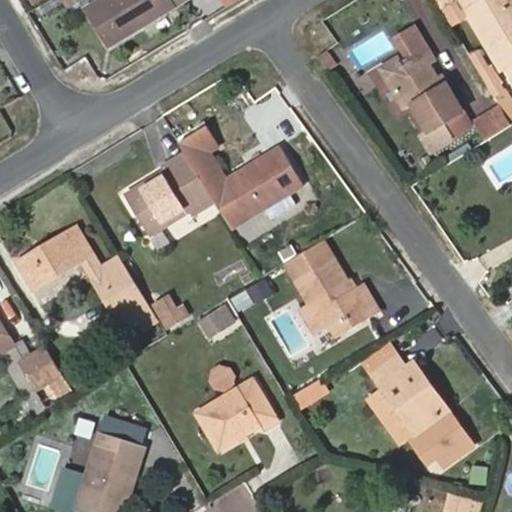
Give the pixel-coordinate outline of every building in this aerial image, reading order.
[(98,0),(86,7),(109,46),(184,0),(98,0)] [(511,0),(459,0),(495,58),(511,47),(511,0)] [(442,87),(435,77),(427,63),(431,61),(422,48),(425,46),(413,25),(393,36),(405,57),(398,61),(401,66),(384,76),(404,109),(411,103),(428,131),(421,135),(430,151),(470,126),(445,85),(442,87)] [(511,47),(495,58),(502,70),(511,63),(511,47)] [(328,71),(336,65),(327,50),(318,58),(328,71)] [(384,76),(401,66),(398,61),(396,57),(379,67),(384,76)] [(445,85),(440,75),(435,77),(442,87),(445,85)] [(488,141),(511,125),(511,124),(500,104),(475,119),(488,141)] [(290,193),(304,184),(281,147),(267,155),(270,160),(250,171),(247,167),(225,180),(248,218),(264,209),(270,219),(296,203),(290,193)] [(190,211),(192,216),(217,200),(187,151),(162,166),(166,172),(126,196),(149,234),(190,211)] [(267,155),(247,167),(250,171),(270,160),(267,155)] [(18,264),(35,290),(94,255),(79,228),(18,264)] [(345,285),(349,282),(325,240),(287,263),(312,306),(319,301),(333,324),(348,316),(354,328),(377,314),(361,286),(354,290),(349,293),(345,285)] [(154,306),(153,304),(125,259),(105,271),(116,288),(107,293),(126,324),(154,306)] [(107,293),(116,288),(105,271),(97,276),(107,293)] [(354,290),(349,282),(345,285),(349,293),(354,290)] [(377,314),(381,312),(364,284),(361,286),(377,314)] [(167,328),(185,318),(171,293),(153,304),(154,306),(157,312),(167,328)] [(304,310),(318,333),(333,324),(319,301),(312,306),(304,310)] [(201,318),(211,336),(240,321),(230,303),(201,318)] [(126,324),(130,329),(157,312),(154,306),(126,324)] [(333,324),(340,336),(354,328),(348,316),(333,324)] [(0,341),(0,356),(15,348),(8,336),(0,341)] [(37,394),(67,375),(50,347),(20,365),(37,394)] [(436,394),(431,397),(421,383),(426,380),(414,362),(401,372),(392,359),(372,373),(416,435),(449,412),(436,394)] [(226,361),(212,378),(228,391),(242,374),(226,361)] [(324,377),(298,395),(306,407),(332,389),(324,377)] [(266,428),(281,420),(255,378),(200,411),(222,448),(263,423),(266,428)] [(421,383),(431,397),(436,394),(426,380),(421,383)] [(76,508),(87,511),(120,511),(143,444),(102,430),(76,508)]
